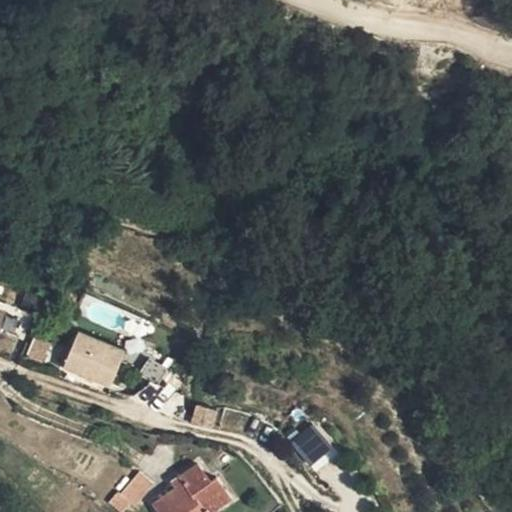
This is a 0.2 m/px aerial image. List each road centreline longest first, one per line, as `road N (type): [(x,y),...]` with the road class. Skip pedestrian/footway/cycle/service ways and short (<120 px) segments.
road 1 (unknown): [(0,359),(35,386),(118,417),(272,457),(327,511)]
road 2 (residential): [(511,47),(302,0)]
